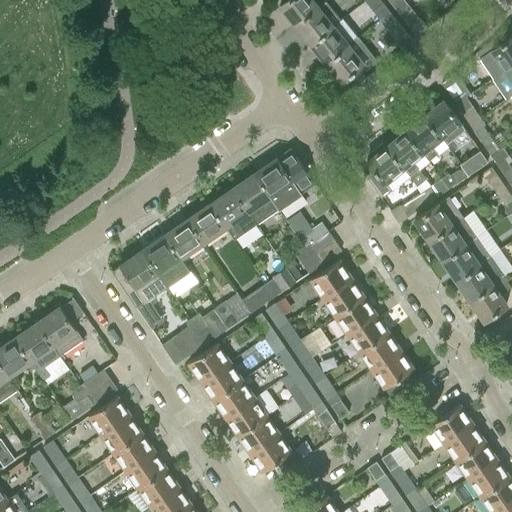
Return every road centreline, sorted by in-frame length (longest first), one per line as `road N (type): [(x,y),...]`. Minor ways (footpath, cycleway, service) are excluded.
road 1 (residential): [(66,252),(245,511)]
road 2 (residential): [(470,370),(325,174),(312,142)]
road 3 (residential): [(66,252),(283,98)]
road 4 (residential): [(470,370),(270,511)]
road 5 (residential): [(312,142),(493,0)]
